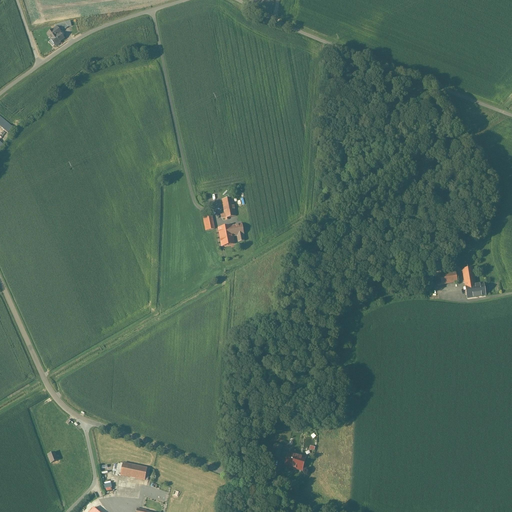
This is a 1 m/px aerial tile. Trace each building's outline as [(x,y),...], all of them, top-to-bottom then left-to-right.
[(65,23),(54,25),(59,31),(61,29),(62,30),(65,28),(65,29),(68,27),(65,23)] [(60,33),(57,36),(53,30),(47,34),(51,40),(55,46),(56,45),(57,46),(61,43),(60,42),(64,39),(60,33)] [(13,127),(0,116),(0,126),(8,133),(13,127)] [(221,212),(222,216),(237,213),(234,194),(223,196),(225,211),(221,212)] [(204,212),(207,228),(217,226),(214,210),(204,212)] [(244,220),(219,224),(222,244),(236,241),(235,234),(238,233),(239,239),(247,237),(244,220)] [(484,286),(476,287),(473,271),(463,273),(467,301),(486,298),(484,286)] [(455,277),(441,281),(444,291),(458,287),(455,277)] [(282,446),(274,444),(273,448),(275,449),(273,456),(278,458),(282,446)] [(54,449),(47,452),(50,461),(57,458),(54,449)] [(305,458),(288,453),(285,465),(302,470),(305,458)] [(147,471),(123,464),(120,476),(144,482),(147,471)]
